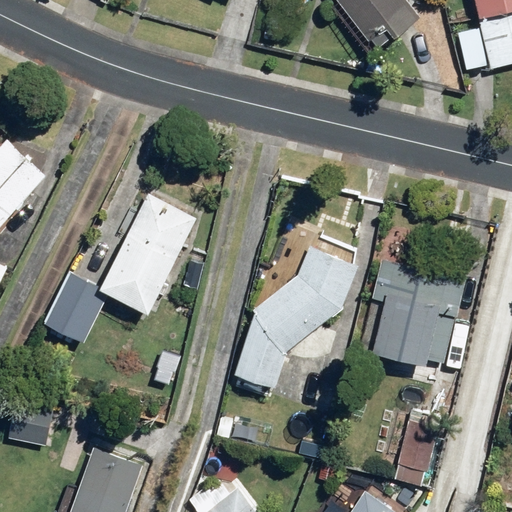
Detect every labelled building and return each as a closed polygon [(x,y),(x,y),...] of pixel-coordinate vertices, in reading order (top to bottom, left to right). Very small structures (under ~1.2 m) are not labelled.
[(391,36),(416,17),(403,0),(335,0),(366,40),(384,27),(391,36)] [(511,62),(511,0),(472,0),(477,18),(455,24),(465,68),(489,68),(511,62)] [(0,222),(44,176),(6,140),(0,147),(0,222)] [(190,217),(143,194),(98,285),(65,269),(40,320),(84,342),(106,296),(143,314),(190,217)] [(356,264),(303,245),(293,273),(253,309),(233,374),(272,386),(277,369),(317,384),(310,333),(340,310),(356,264)] [(459,275),(378,257),(369,299),(378,301),(368,349),(440,365),(459,275)] [(53,412),(12,407),(8,442),(48,447),(53,412)] [(436,427),(403,420),(391,474),(424,481),(436,427)] [(123,511),(143,461),(93,442),(67,511),(123,511)] [(251,511),(230,484),(194,511),(251,511)] [(396,511),(360,489),(345,511),(396,511)]
